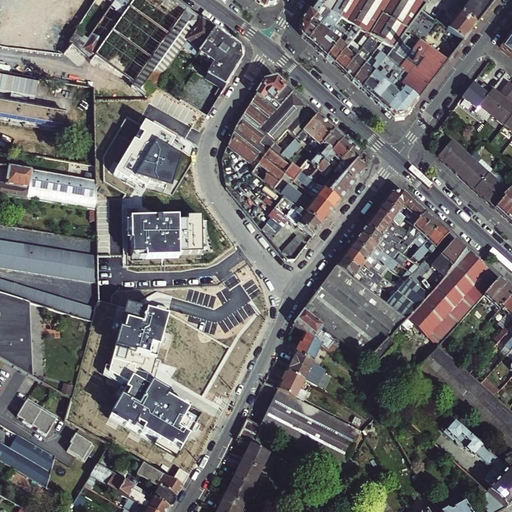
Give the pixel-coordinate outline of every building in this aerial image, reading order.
[(167,0),(132,0),(125,11),(120,18),(89,60),(90,60),(105,76),(139,108),(143,102),(154,86),(179,47),(180,45),(182,47),(184,45),(188,40),(185,39),(197,21),(167,0)] [(105,0),(105,1),(104,0),(94,0),(94,2),(101,7),(101,6),(107,10),(108,9),(109,8),(113,3),(114,0),(105,0)] [(116,4),(125,11),(132,0),(114,0),(113,3),(116,4)] [(426,5),(418,0),(313,0),(313,2),(322,8),(330,12),(340,19),(351,25),(360,30),(367,34),(385,45),(392,50),(426,5)] [(465,0),(464,2),(467,4),(461,13),(476,25),(495,0),(465,0)] [(299,23),(301,35),(322,8),(313,2),(299,23)] [(330,12),(322,8),(301,35),(308,41),(318,27),(325,19),(322,16),(326,12),(328,14),(330,12)] [(79,50),(89,60),(120,18),(108,9),(107,10),(85,41),(79,50)] [(318,27),(308,41),(317,49),(334,27),(339,21),(340,19),(330,12),(328,14),(331,17),(328,22),(325,19),(318,27)] [(464,41),(476,25),(461,13),(448,29),(464,41)] [(338,30),(334,27),(317,49),(326,58),(343,35),(350,26),(351,25),(340,19),(339,21),(343,24),(338,30)] [(196,56),(213,32),(197,21),(185,39),(188,40),(184,45),(182,47),(180,45),(179,47),(194,58),(196,56)] [(343,35),(326,58),(333,64),(360,30),(351,25),(350,26),(353,29),(346,37),(343,35)] [(343,73),(367,41),(364,38),(367,34),(360,30),(333,64),(343,73)] [(511,30),(501,46),(511,54),(511,30)] [(85,41),(73,31),(71,35),(67,40),(68,40),(79,50),(85,41)] [(238,49),(213,32),(196,56),(213,67),(211,70),(210,70),(205,78),(223,89),(240,62),(238,49)] [(343,73),(352,81),(369,59),(365,56),(376,43),(370,38),(367,41),(343,73)] [(68,40),(65,44),(84,61),(86,64),(90,60),(89,60),(79,50),(68,40)] [(399,68),(402,70),(408,75),(399,87),(402,89),(418,101),(448,61),(420,40),(399,68)] [(369,59),(352,81),(361,90),(379,67),(386,58),(392,50),(385,45),(373,61),(370,58),(369,59)] [(379,67),(361,90),(370,97),(387,75),(393,66),(391,64),(392,62),(389,60),(382,70),(379,67)] [(200,67),(192,61),(188,68),(196,73),(200,67)] [(394,65),(393,66),(387,75),(389,77),(397,67),(394,65)] [(389,77),(387,75),(370,97),(377,104),(402,73),(401,72),(402,70),(399,68),(397,67),(389,77)] [(408,75),(402,70),(401,72),(402,73),(377,104),(385,111),(402,89),(399,87),(408,75)] [(264,82),(255,96),(275,112),(292,95),(276,80),(264,82)] [(478,107),(491,117),(511,89),(511,85),(508,82),(498,95),(492,90),(487,95),(478,107)] [(478,107),(487,95),(472,83),(461,98),(476,109),(478,107)] [(491,88),(484,83),(480,88),(487,94),(491,88)] [(406,116),(418,101),(402,89),(385,111),(393,118),(406,116)] [(503,126),(511,114),(511,105),(510,104),(511,100),(511,89),(491,117),(503,126)] [(234,130),(227,148),(238,156),(255,169),(269,151),(280,158),(284,153),(275,145),(287,132),(296,140),(316,116),(292,95),(275,112),(255,96),(234,130)] [(0,101),(0,119),(63,131),(66,113),(0,101)] [(511,114),(503,126),(511,132),(511,114)] [(333,132),(316,116),(296,140),(288,150),(293,154),(308,138),(313,143),(312,144),(317,148),(318,147),(319,148),(333,132)] [(179,160),(182,151),(171,145),(173,143),(143,125),(112,176),(135,190),(137,186),(144,191),(148,185),(169,192),(179,161),(179,160)] [(342,140),(333,132),(319,148),(308,162),(311,165),(305,173),(311,178),(342,140)] [(352,149),(342,140),(311,178),(309,180),(319,188),(325,181),(320,177),(321,176),(324,176),(327,179),(333,171),(352,149)] [(437,157),(456,174),(470,158),(451,141),(448,145),(437,157)] [(343,177),(361,156),(352,149),(333,171),(337,174),(332,180),(331,184),(324,192),(328,195),(343,177)] [(286,163),(293,154),(288,150),(284,153),(280,158),(286,163)] [(286,163),(280,158),(269,151),(255,169),(251,174),(273,190),(285,175),(293,181),(295,179),(299,173),(286,163)] [(363,158),(361,156),(343,177),(353,184),(364,170),(363,158)] [(470,158),(456,174),(474,190),(488,174),(470,158)] [(0,183),(0,196),(96,211),(95,180),(8,166),(6,184),(0,183)] [(310,194),(333,210),(339,203),(328,195),(324,192),(319,188),(309,180),(303,175),(299,173),(295,179),(312,191),(310,194)] [(488,174),(474,190),(494,209),(503,200),(501,198),(507,191),(488,174)] [(339,203),(353,184),(343,177),(328,195),(339,203)] [(494,209),(504,217),(511,208),(511,185),(507,191),(501,198),(503,200),(494,209)] [(320,227),(333,210),(310,194),(302,203),(283,190),(281,193),(278,191),(276,193),(293,206),(320,227)] [(389,195),(382,203),(399,215),(412,202),(402,193),(389,195)] [(412,202),(399,215),(403,218),(407,212),(412,217),(408,222),(414,226),(425,213),(412,202)] [(399,215),(382,203),(377,211),(407,233),(411,228),(402,221),(404,219),(403,218),(399,215)] [(320,227),(293,206),(285,217),(288,220),(312,238),(320,227)] [(270,219),(281,228),(288,220),(285,217),(274,209),(268,217),(270,219)] [(377,211),(371,219),(392,234),(395,232),(403,238),(406,234),(407,233),(377,211)] [(403,218),(404,219),(408,222),(412,217),(407,212),(403,218)] [(407,248),(432,220),(425,213),(414,226),(411,228),(407,233),(406,234),(408,237),(402,244),(404,246),(401,249),(399,248),(397,251),(401,254),(407,248)] [(200,255),(199,219),(129,221),(130,257),(144,257),(144,261),(177,260),(177,256),(200,255)] [(281,228),(270,219),(266,225),(276,235),(281,228)] [(392,234),(371,219),(365,226),(386,243),(388,240),(396,245),(400,240),(392,234)] [(419,246),(421,248),(440,227),(432,220),(407,248),(411,253),(419,246)] [(276,235),(266,225),(261,231),(271,242),(276,235)] [(386,243),(365,226),(359,235),(392,260),(395,256),(396,255),(393,253),(396,250),(393,248),(386,243)] [(440,227),(421,248),(414,255),(417,258),(415,260),(412,257),(409,260),(418,267),(448,235),(440,227)] [(353,243),(386,267),(392,260),(359,235),(353,243)] [(302,250),(307,244),(296,236),(291,242),(302,250)] [(430,266),(443,278),(465,250),(454,240),(430,266)] [(0,268),(97,284),(97,271),(97,257),(0,242),(0,268)] [(297,256),(302,250),(291,242),(286,247),(297,256)] [(353,243),(347,251),(380,275),(386,267),(353,243)] [(411,253),(414,255),(421,248),(419,246),(411,253)] [(294,261),(297,256),(286,247),(280,254),(286,261),(294,261)] [(443,278),(435,288),(429,296),(406,321),(385,342),(391,348),(370,369),(392,386),(402,376),(407,380),(418,367),(437,347),(483,297),(498,280),(465,250),(443,278)] [(347,251),(341,259),(364,276),(367,273),(380,283),(383,278),(380,275),(347,251)] [(405,264),(395,256),(392,260),(403,268),(405,264)] [(341,259),(335,267),(365,289),(368,286),(371,289),(377,293),(380,288),(364,276),(341,259)] [(335,267),(303,311),(321,327),(365,363),(364,364),(370,369),(391,348),(385,342),(406,321),(387,305),(385,304),(369,292),(365,289),(335,267)] [(398,289),(392,297),(385,304),(387,305),(406,321),(429,296),(409,278),(405,281),(398,289)] [(401,278),(394,286),(398,289),(405,281),(401,278)] [(0,294),(55,312),(92,323),(94,316),(95,310),(0,280),(0,294)] [(511,292),(498,280),(483,297),(489,302),(494,308),(485,318),(482,321),(486,324),(499,309),(511,295),(511,292)] [(0,358),(32,379),(55,312),(0,294),(0,358)] [(511,326),(511,295),(499,309),(511,320),(500,331),(501,332),(504,335),(508,330),(511,326)] [(494,308),(489,302),(486,305),(488,308),(482,315),(485,318),(494,308)] [(165,320),(125,309),(107,375),(127,386),(109,417),(177,456),(198,419),(147,389),(165,320)] [(321,327),(303,311),(296,320),(333,354),(336,350),(330,345),(331,344),(317,332),(321,327)] [(296,320),(292,326),(304,335),(319,347),(326,352),(327,349),(296,320)] [(504,335),(501,332),(494,339),(498,342),(504,335)] [(304,335),(294,354),(312,363),(319,347),(304,335)] [(511,414),(506,410),(437,347),(418,367),(485,428),(509,450),(511,452),(511,414)] [(302,381),(312,363),(294,354),(285,372),(302,381)] [(294,399),(302,381),(285,372),(276,390),(294,399)] [(294,399),(276,390),(258,427),(261,428),(341,473),(361,432),(294,399)] [(30,428),(37,432),(37,431),(40,433),(39,435),(43,438),(56,419),(26,400),(15,418),(22,423),(23,422),(26,424),(25,426),(29,429),(30,428)] [(505,509),(511,505),(511,474),(498,462),(448,417),(439,427),(443,431),(443,432),(451,440),(453,439),(455,441),(456,444),(458,446),(461,448),(464,449),(472,456),(474,454),(485,465),(490,465),(493,467),(484,477),(483,480),(491,486),(486,492),(505,509)] [(245,420),(236,437),(250,444),(252,445),(261,428),(258,427),(245,420)] [(71,446),(70,445),(65,453),(83,463),(93,448),(73,436),(70,441),(72,443),(71,446)] [(0,462),(13,470),(43,488),(46,490),(54,460),(17,438),(9,450),(0,444),(0,462)] [(241,462),(260,471),(268,454),(252,445),(250,444),(241,462)] [(511,474),(511,452),(509,450),(498,462),(511,474)] [(233,478),(252,488),(260,471),(241,462),(233,478)] [(134,489),(97,467),(90,479),(122,497),(128,501),(147,511),(167,511),(182,489),(139,464),(136,468),(140,470),(136,476),(158,489),(152,500),(145,496),(146,495),(134,488),(134,489)] [(25,511),(28,511),(43,488),(13,470),(5,484),(12,488),(4,500),(14,506),(25,511)] [(183,487),(189,477),(179,471),(173,481),(183,487)] [(252,488),(233,478),(225,495),(244,504),(252,488)] [(5,484),(0,492),(0,498),(4,500),(12,488),(5,484)] [(478,500),(484,511),(501,511),(505,510),(488,494),(478,500)] [(225,495),(216,511),(239,511),(244,504),(225,495)] [(125,506),(128,501),(122,497),(119,502),(125,506)] [(134,511),(147,511),(128,501),(125,506),(134,511)]
